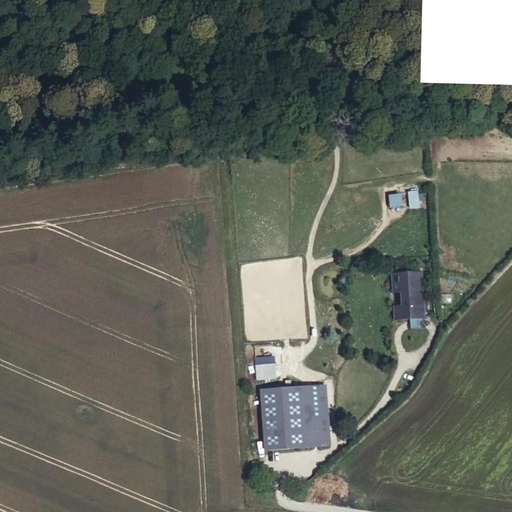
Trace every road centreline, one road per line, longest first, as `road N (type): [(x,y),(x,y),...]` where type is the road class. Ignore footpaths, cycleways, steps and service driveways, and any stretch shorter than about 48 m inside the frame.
road 1 (track): [(357,0),(211,68),(0,146)]
road 2 (track): [(211,68),(0,12)]
